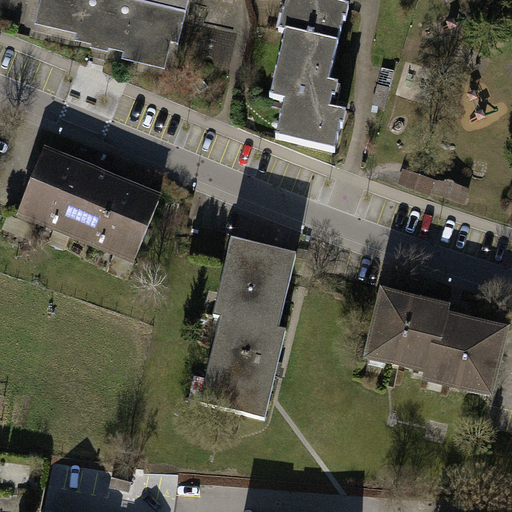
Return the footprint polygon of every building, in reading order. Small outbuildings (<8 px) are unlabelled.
[(179,45),(189,0),(41,0),(36,22),(77,32),(76,38),(124,50),(123,57),(166,67),(173,37),(178,38),(177,45),(179,45)] [(298,39),(349,51),(358,12),(342,9),(343,0),(297,0),(300,0),(291,38),(298,39)] [(283,143),(347,157),(356,119),(340,115),(343,103),(348,105),(351,91),(340,89),(349,51),(298,39),(289,79),(285,78),(279,103),(299,108),(294,126),(287,124),(283,143)] [(144,261),(166,201),(53,159),(30,219),(144,261)] [(229,323),(287,334),(304,263),(240,248),(222,321),(229,323)] [(427,374),(444,312),(446,305),(381,287),(362,357),(427,374)] [(444,312),(427,374),(426,380),(491,397),(509,329),(444,312)] [(287,334),(229,323),(208,406),(273,422),(294,336),(287,334)]
